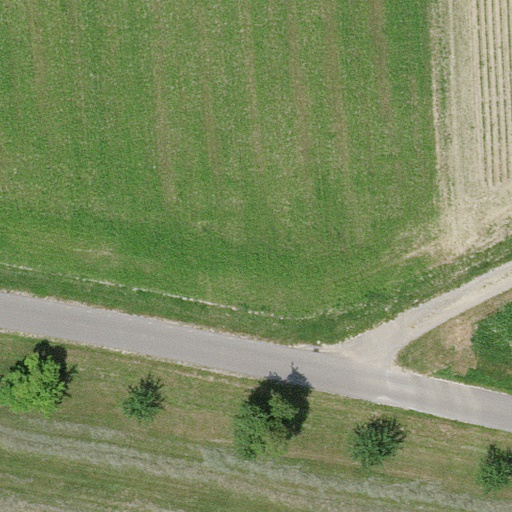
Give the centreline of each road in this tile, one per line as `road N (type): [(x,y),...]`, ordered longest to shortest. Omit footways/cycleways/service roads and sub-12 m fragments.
road 1 (unclassified): [(0,311),(511,420)]
road 2 (track): [(511,285),(334,378)]
